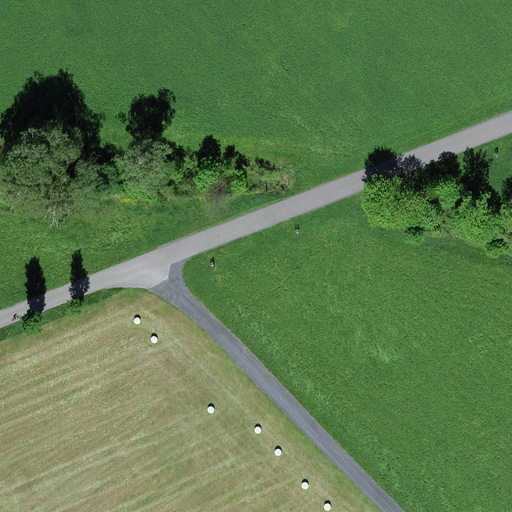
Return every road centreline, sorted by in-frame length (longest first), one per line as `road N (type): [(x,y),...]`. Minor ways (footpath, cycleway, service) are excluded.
road 1 (unclassified): [(511,123),(0,323)]
road 2 (track): [(148,266),(395,511)]
